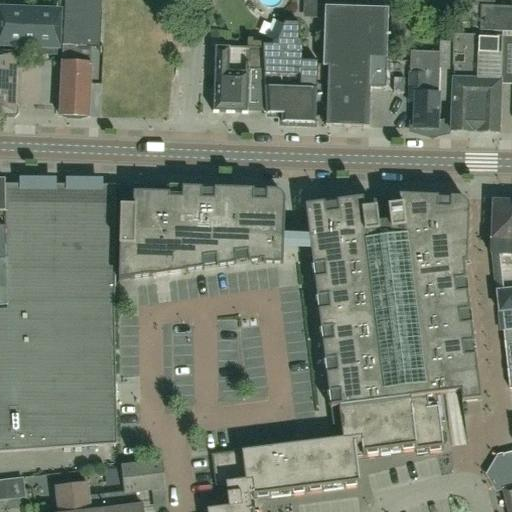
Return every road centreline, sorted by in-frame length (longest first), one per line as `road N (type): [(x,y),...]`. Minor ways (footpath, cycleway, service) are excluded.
road 1 (primary): [(190,152),(511,162)]
road 2 (primary): [(190,152),(0,147)]
road 3 (residential): [(190,152),(197,0)]
road 4 (residential): [(481,511),(473,429),(501,425),(499,407)]
